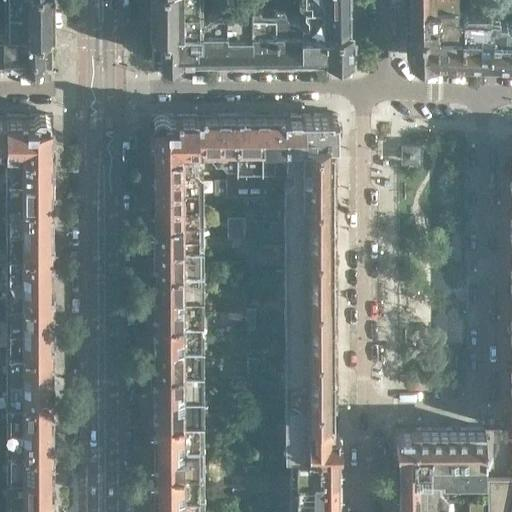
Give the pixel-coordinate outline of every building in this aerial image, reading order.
[(249,54),(249,4),(249,1),(238,1),(237,2),(237,6),(224,6),(224,53),(246,53),(246,54),(249,54)] [(349,27),(348,1),(303,2),(303,8),(306,12),(306,18),(299,18),(299,27),(349,27)] [(435,55),(434,1),(408,2),(409,54),(435,55)] [(461,56),(461,11),(452,11),(452,1),(434,1),(435,55),(461,56)] [(50,29),(50,3),(3,4),(3,16),(7,20),(7,27),(24,27),(24,29),(50,29)] [(198,23),(198,15),(194,12),(194,3),(150,3),(150,27),(175,27),(175,23),(198,23)] [(274,53),(274,8),(262,8),(261,6),(259,4),(249,4),(249,54),(253,54),(253,53),(274,53)] [(224,53),(224,6),(215,7),(215,11),(202,11),(198,15),(198,23),(175,23),(175,27),(150,27),(150,52),(151,54),(224,53)] [(299,53),(299,27),(299,18),(295,14),(292,14),(292,12),(288,12),(287,8),(274,8),(274,53),(299,53)] [(487,57),(487,15),(487,11),(461,11),(461,56),(487,57)] [(511,57),(511,18),(507,19),(503,15),(487,15),(487,57),(511,57)] [(50,52),(50,29),(24,29),(24,27),(7,27),(0,26),(0,54),(49,54),(50,52)] [(349,53),(349,27),(299,27),(299,53),(349,53)] [(51,147),(50,114),(0,113),(0,147),(9,147),(51,147)] [(203,145),(203,113),(150,113),(151,145),(194,145),(203,145)] [(236,154),(236,113),(203,113),(203,145),(209,145),(209,148),(212,150),(220,150),(224,154),(236,154)] [(262,159),(262,113),(236,113),(236,154),(236,177),(236,195),(262,195),(262,193),(262,183),(262,159)] [(286,157),(286,140),(286,113),(262,113),(262,159),(286,159),(286,157)] [(336,140),(336,113),(286,113),(286,140),(331,140),(336,140)] [(331,167),(331,140),(286,140),(286,157),(297,157),(297,167),(331,167)] [(418,159),(418,144),(402,144),(402,159),(418,159)] [(198,163),(194,159),(194,145),(151,145),(151,177),(198,177),(198,163)] [(51,172),(51,147),(9,147),(9,158),(5,161),(5,172),(51,172)] [(331,193),(331,174),(331,167),(297,167),(289,174),(289,193),(331,193)] [(51,197),(51,172),(5,172),(5,197),(51,197)] [(198,211),(198,177),(151,177),(151,211),(198,211)] [(228,195),(228,182),(219,182),(219,195),(228,195)] [(270,193),(270,183),(262,183),(262,193),(270,193)] [(331,218),(331,193),(289,193),(289,208),(283,208),(283,218),(331,218)] [(51,221),(51,197),(5,197),(5,221),(51,221)] [(198,236),(198,211),(151,211),(151,237),(198,236)] [(332,243),(331,218),(283,218),(283,229),(289,229),(289,243),(332,243)] [(51,246),(51,221),(5,221),(5,246),(51,246)] [(244,235),(244,226),(234,226),(234,235),(244,235)] [(244,244),(244,235),(234,235),(234,244),(244,244)] [(198,260),(198,236),(151,237),(151,260),(198,260)] [(332,268),(332,243),(289,243),(289,259),(283,259),(283,268),(332,268)] [(51,270),(51,246),(5,246),(5,271),(51,270)] [(198,285),(198,260),(151,260),(151,285),(198,285)] [(332,295),(332,268),(283,268),(283,281),(290,281),(290,295),(332,295)] [(51,296),(51,270),(5,271),(5,296),(51,296)] [(244,285),(244,275),(234,275),(234,285),(244,285)] [(198,310),(198,285),(151,285),(151,310),(198,310)] [(244,294),(244,285),(234,285),(234,293),(244,294)] [(332,319),(332,295),(290,295),(290,309),(284,309),(284,320),(332,319)] [(51,321),(51,296),(5,296),(5,321),(51,321)] [(198,335),(198,310),(151,310),(151,335),(198,335)] [(332,345),(332,319),(284,320),(284,331),(290,331),(290,345),(332,345)] [(51,346),(51,321),(5,321),(5,347),(51,346)] [(244,334),(244,325),(234,325),(234,334),(244,334)] [(245,344),(244,334),(234,334),(234,344),(245,344)] [(198,360),(198,335),(151,335),(151,360),(198,360)] [(332,370),(332,345),(290,345),(290,360),(284,360),(284,371),(332,370)] [(51,371),(51,346),(5,347),(5,371),(51,371)] [(198,385),(198,360),(151,360),(151,385),(198,385)] [(332,396),(332,370),(284,371),(284,382),(290,382),(290,396),(332,396)] [(51,394),(51,371),(5,371),(5,394),(51,394)] [(245,384),(245,375),(235,375),(235,384),(245,384)] [(245,394),(245,384),(235,384),(235,394),(245,394)] [(198,409),(198,385),(151,385),(151,409),(198,409)] [(51,419),(51,394),(5,394),(5,419),(51,419)] [(332,421),(332,396),(290,396),(290,412),(284,412),(284,422),(332,421)] [(198,434),(198,409),(151,409),(151,434),(198,434)] [(51,444),(51,419),(5,419),(5,444),(51,444)] [(337,447),(337,429),(332,429),(332,421),(284,422),(284,432),(291,432),(291,447),(293,447),(337,447)] [(245,434),(245,424),(235,424),(235,434),(245,434)] [(484,511),(485,476),(484,475),(484,427),(430,427),(430,469),(398,469),(397,511),(484,511)] [(430,469),(430,427),(409,427),(409,428),(397,429),(398,469),(430,469)] [(507,471),(508,427),(484,427),(484,475),(485,476),(501,475),(501,471),(507,471)] [(198,460),(198,434),(151,434),(151,460),(198,460)] [(245,443),(245,434),(235,434),(234,443),(245,443)] [(52,469),(51,444),(5,444),(6,469),(52,469)] [(337,472),(337,447),(293,447),(293,461),(289,461),(289,472),(337,472)] [(198,484),(198,460),(151,460),(152,484),(198,484)] [(52,495),(52,469),(6,469),(6,495),(52,495)] [(338,497),(337,472),(289,472),(290,483),(294,483),(294,497),(338,497)] [(245,484),(245,475),(234,475),(234,484),(245,484)] [(511,511),(511,475),(511,477),(487,477),(486,511),(511,511)] [(198,510),(198,484),(152,484),(152,511),(194,511),(198,510)] [(245,494),(245,484),(234,484),(234,494),(245,494)] [(51,511),(52,495),(6,495),(5,511),(51,511)] [(337,511),(338,497),(294,497),(294,511),(290,511),(289,511),(337,511)]
